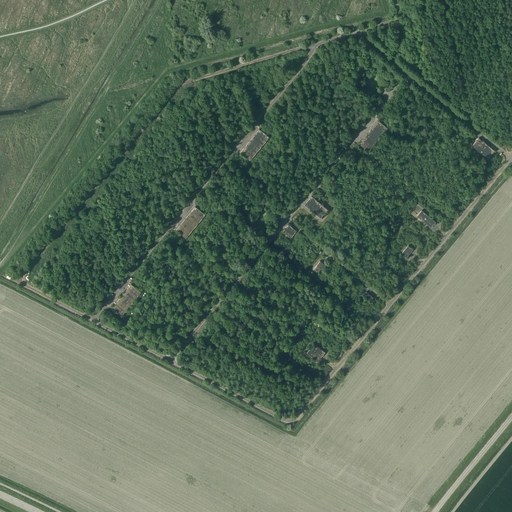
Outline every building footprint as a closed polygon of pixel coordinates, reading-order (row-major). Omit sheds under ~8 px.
[(377,121),(358,145),(368,153),(387,130),(377,121)] [(258,130),(239,154),(249,162),(269,138),(258,130)] [(494,152),(478,139),(471,147),(487,160),(494,152)] [(311,197),(303,206),(320,219),(327,210),(311,197)] [(204,216),(194,208),(175,231),(185,239),(204,216)] [(416,217),(430,229),(435,223),(421,211),(416,217)] [(290,239),(296,232),(288,225),(282,232),(290,239)] [(399,256),(405,260),(412,250),(410,248),(410,247),(408,246),(399,256)] [(324,266),(319,262),(312,270),(317,275),(324,266)] [(140,293),(130,285),(111,309),(121,317),(140,293)] [(373,298),(365,292),(362,296),(369,302),(373,298)] [(317,363),(325,353),(323,352),(323,351),(322,350),(322,351),(314,344),(306,354),(317,363)]
